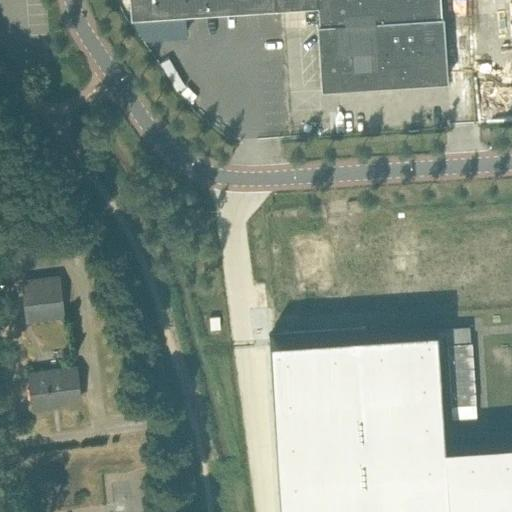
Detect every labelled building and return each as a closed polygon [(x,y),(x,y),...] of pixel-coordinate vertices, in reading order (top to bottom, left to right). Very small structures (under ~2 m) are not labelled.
[(321,86),(447,78),(446,58),(441,0),(129,0),(131,15),(318,3),(319,21),(317,21),(321,86)] [(360,331),(268,336),(278,511),(511,511),(511,437),(443,442),(436,326),(497,322),(495,293),(506,292),(502,220),(351,230),(352,247),(339,248),(340,272),(354,272),(356,305),(359,305),(360,331)] [(0,257),(24,255),(23,233),(0,234),(0,257)] [(27,320),(64,315),(58,275),(22,280),(27,320)] [(468,327),(437,329),(438,336),(445,336),(450,406),(473,404),(468,327)] [(28,372),(32,403),(80,397),(76,366),(28,372)]
